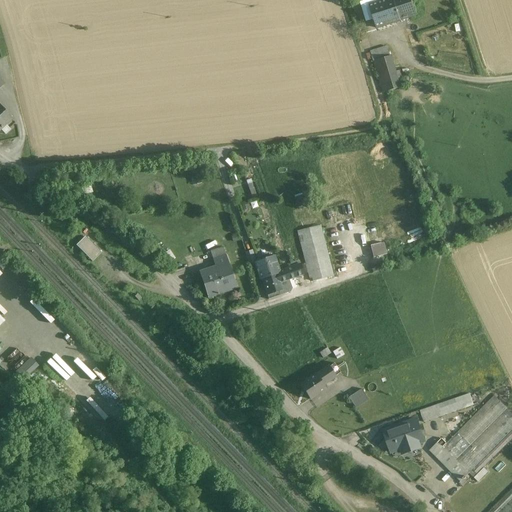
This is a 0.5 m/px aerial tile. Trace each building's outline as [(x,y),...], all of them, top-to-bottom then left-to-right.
[(395,0),(391,0),(373,6),(378,20),(399,13),(395,0)] [(412,0),(395,0),(399,13),(402,22),(418,17),(412,0)] [(399,13),(378,20),(380,29),(402,22),(399,13)] [(387,47),(371,52),(374,62),(390,57),(387,47)] [(390,57),(374,62),(383,93),(388,92),(406,86),(401,70),(397,72),(392,56),(390,57)] [(406,86),(388,92),(390,100),(412,93),(409,86),(406,86)] [(0,130),(12,119),(0,105),(0,130)] [(303,196),(294,198),(297,208),(306,205),(303,196)] [(321,226),(298,232),(311,284),(338,277),(337,276),(355,272),(357,269),(356,263),(335,268),(335,265),(331,266),(321,226)] [(384,233),(369,236),(373,258),(436,244),(434,234),(428,235),(427,232),(402,237),(403,240),(386,244),(384,233)] [(101,253),(85,237),(76,246),(92,262),(101,253)] [(223,248),(211,252),(214,260),(225,256),(223,248)] [(249,263),(256,260),(253,249),(246,252),(249,263)] [(272,256),(268,255),(259,258),(257,261),(258,262),(255,263),(260,279),(279,273),(274,257),(272,258),(272,256)] [(225,256),(214,260),(217,269),(228,265),(225,256)] [(383,263),(376,265),(371,266),(373,273),(385,269),(383,263)] [(217,269),(201,274),(208,297),(236,287),(228,265),(217,269)] [(279,273),(260,279),(261,279),(267,295),(283,290),(281,281),(288,279),(288,280),(304,274),(301,265),(300,265),(292,268),(285,270),(285,271),(279,273)] [(283,290),(267,295),(268,300),(285,294),(283,290)] [(340,348),(333,352),(337,360),(344,355),(340,348)] [(328,349),(322,352),(320,353),(323,358),(331,353),(328,349)] [(68,357),(55,369),(74,388),(79,384),(82,387),(90,379),(68,357)] [(340,373),(334,363),(328,367),(335,377),(340,373)] [(316,374),(300,385),(310,399),(326,389),(323,385),(335,377),(328,367),(316,375),(316,374)] [(361,389),(348,397),(356,408),(368,400),(361,389)] [(470,394),(420,411),(424,422),(474,406),(470,394)] [(447,443),(443,447),(469,473),(474,478),(511,440),(511,430),(511,413),(494,396),(447,443)] [(417,419),(391,428),(392,431),(385,434),(391,453),(401,449),(403,454),(420,448),(419,443),(424,441),(422,436),(425,435),(422,426),(419,427),(417,419)] [(469,473),(443,447),(447,443),(442,439),(429,451),(460,482),(464,479),(469,473)] [(467,482),(464,479),(460,482),(459,484),(462,487),(467,482)] [(511,511),(511,491),(491,511),(511,511)]
